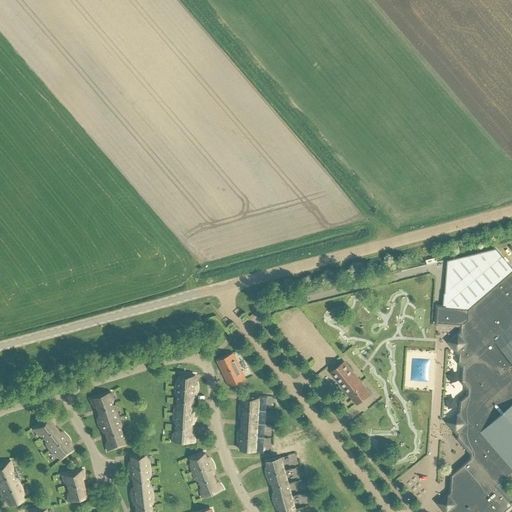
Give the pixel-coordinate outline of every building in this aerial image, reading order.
[(456,425),(460,426),(459,437),(472,452),(472,459),(482,450),(505,478),(511,471),(511,268),(495,248),(447,260),(445,292),(444,293),(443,307),(438,307),(437,322),(462,324),(462,335),(460,335),(457,338),(457,340),(456,347),(460,351),(460,361),(464,365),(463,380),(470,388),(469,395),(461,401),(460,420),(457,419),(456,425)] [(219,360),(231,385),(244,378),(232,354),(219,360)] [(371,393),(345,361),(330,373),(356,405),(371,393)] [(196,384),(196,382),(193,382),(194,375),(179,374),(178,388),(174,387),(174,388),(178,388),(177,401),(174,401),(177,402),(177,414),(173,414),(173,415),(177,415),(176,428),(172,427),(172,428),(176,428),(175,441),(172,441),(171,441),(194,443),(194,442),(194,440),(193,438),(193,435),(191,435),(191,429),(193,429),(191,428),(191,422),(194,422),(194,421),(195,419),(195,417),(195,416),(195,414),(195,412),(195,411),(194,409),(192,409),(192,402),(194,403),(194,402),(192,402),(193,396),(195,396),(196,394),(196,392),(196,391),(197,389),(197,387),(196,386),(196,384)] [(107,447),(108,449),(108,450),(129,443),(129,442),(125,443),(121,431),(125,430),(124,430),(121,431),(117,419),(120,417),(117,418),(113,406),(116,405),(116,404),(112,405),(108,393),(112,392),(90,399),(91,399),(91,401),(93,403),(94,405),(96,404),(98,410),(96,411),(96,412),(98,411),(100,417),(98,418),(98,419),(98,421),(99,423),(99,424),(100,426),(101,428),(101,429),(102,430),(105,430),(107,436),(105,436),(105,437),(107,436),(109,442),(107,443),(107,445),(107,447)] [(240,442),(241,443),(243,443),(243,450),(258,451),(258,438),(262,438),(262,437),(259,437),(259,424),(263,424),(259,424),(260,411),(263,411),(264,410),(260,410),(260,397),(245,396),(245,403),(243,403),(242,405),(242,406),(241,408),(241,410),(241,411),(241,413),(242,415),(242,417),(245,417),(244,423),(242,423),(244,424),(244,430),(241,430),(241,431),(240,433),(240,435),(240,436),(240,438),(240,440),(240,442)] [(51,423),(53,422),(52,420),(51,418),(50,416),(32,430),(35,428),(43,438),(40,440),(41,440),(44,438),(52,448),(49,450),(49,451),(52,449),(60,459),(72,450),(68,444),(70,443),(69,441),(68,440),(67,438),(66,437),(65,435),(64,434),(63,433),(61,432),(59,434),(55,429),(57,428),(57,427),(55,428),(51,423)] [(511,491),(511,487),(505,478),(482,450),(472,459),(453,475),(451,493),(439,503),(447,511),(505,511),(511,506),(511,498),(509,494),(511,491)] [(209,455),(208,453),(208,452),(187,460),(187,461),(191,459),(195,471),(192,472),(192,473),(196,472),(200,484),(197,485),(200,484),(205,497),(219,491),(217,485),(219,484),(219,482),(219,480),(218,479),(218,477),(217,476),(216,474),(215,473),(214,471),(212,472),(210,466),(212,466),(211,465),(209,466),(207,460),(209,459),(209,457),(209,455)] [(135,489),(133,489),(132,491),(132,493),(132,495),(132,496),(132,498),(133,500),(133,501),(134,503),(136,503),(137,509),(135,509),(135,510),(137,510),(137,511),(152,511),(152,508),(156,508),(156,507),(152,507),(151,495),(154,494),(151,494),(149,481),(153,481),(153,480),(149,481),(148,468),(152,468),(152,467),(148,468),(147,454),(132,456),(132,463),(130,463),(130,465),(129,466),(129,468),(129,470),(130,471),(130,473),(131,475),(131,476),(134,476),(134,482),(132,483),(134,483),(135,489)] [(296,511),(296,509),(300,508),(299,508),(296,509),(293,496),(296,495),(292,496),(289,484),(293,483),(292,482),(289,483),(285,471),(289,470),(289,469),(285,470),(282,457),(267,461),(269,468),(267,468),(267,470),(267,472),(267,474),(267,475),(268,477),(269,479),(269,480),(270,481),(273,481),(274,487),(272,487),(272,488),(275,487),(276,494),(274,494),(274,496),(274,498),(274,499),(274,501),(275,503),(276,504),(276,506),(277,507),(280,507),(281,511),(296,511)] [(0,487),(0,488),(2,487),(5,492),(3,493),(3,494),(5,493),(8,499),(5,500),(6,502),(6,504),(7,506),(7,507),(28,498),(27,497),(24,499),(19,487),(22,486),(22,485),(19,486),(14,475),(17,473),(13,474),(8,462),(0,465),(0,487)] [(82,472),(82,470),(82,469),(60,475),(60,476),(64,475),(67,487),(64,488),(64,489),(67,488),(71,500),(67,501),(67,502),(89,496),(89,495),(88,493),(87,491),(86,489),(84,490),(82,484),(84,483),(82,483),(80,477),(83,477),(83,474),(82,472)]
